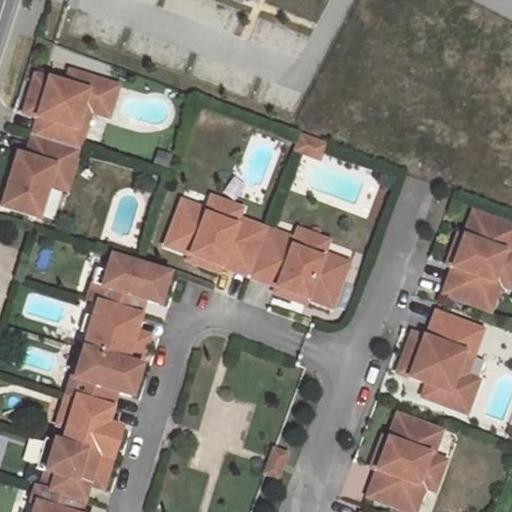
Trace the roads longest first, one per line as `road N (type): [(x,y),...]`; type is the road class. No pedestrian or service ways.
road 1 (residential): [(357,362),(182,307),(122,511)]
road 2 (residential): [(357,362),(425,188)]
road 3 (residential): [(299,511),(357,362)]
